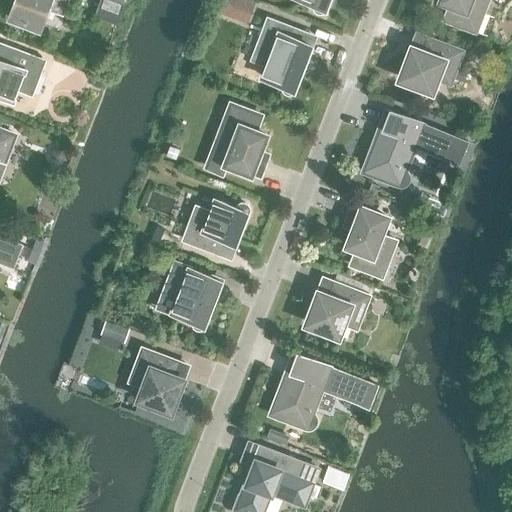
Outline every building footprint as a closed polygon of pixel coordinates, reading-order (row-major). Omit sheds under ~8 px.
[(61,12),(65,0),(10,0),(6,12),(5,16),(7,20),(10,23),(14,25),(18,24),(22,22),(25,19),(41,25),(47,7),(61,12)] [(111,0),(99,0),(94,15),(116,23),(122,4),(111,0)] [(220,0),(217,8),(239,17),(245,0),(220,0)] [(305,0),(313,3),(313,6),(314,10),(317,12),(321,12),(324,11),(326,8),(329,0),(305,0)] [(442,0),(450,3),(444,18),(475,30),(486,0),(442,0)] [(268,19),(253,58),(266,63),(261,76),(282,84),(282,87),(283,91),(286,93),(290,93),(293,92),(295,89),(299,78),(297,77),(305,57),(303,56),(311,35),(268,19)] [(399,78),(431,89),(436,76),(449,81),(461,50),(425,36),(420,49),(411,46),(399,78)] [(30,92),(42,60),(6,46),(1,60),(0,59),(0,95),(12,100),(17,87),(30,92)] [(227,162),(260,175),(265,161),(255,157),(264,134),(255,130),(261,115),(230,103),(206,166),(223,173),(227,162)] [(365,169),(383,176),(382,179),(397,185),(401,185),(405,184),(408,181),(409,178),(409,174),(407,170),(403,168),(412,145),(458,162),(467,140),(391,111),(380,138),(377,137),(365,169)] [(0,170),(14,134),(0,128),(0,170)] [(168,145),(165,155),(175,158),(178,149),(168,145)] [(61,147),(48,150),(50,157),(56,161),(64,159),(61,147)] [(184,238),(220,252),(226,238),(234,242),(242,221),(244,222),(249,211),(249,207),(247,204),(244,202),(241,202),(237,203),(235,206),(215,198),(210,211),(196,206),(184,238)] [(346,217),(356,220),(347,244),(356,247),(350,263),(380,275),(394,240),(379,233),(386,216),(352,203),(346,217)] [(154,229),(150,238),(160,242),(164,233),(154,229)] [(0,260),(12,265),(21,243),(0,234),(0,260)] [(207,313),(215,292),(206,289),(211,277),(213,278),(214,276),(175,262),(158,306),(192,319),(191,323),(193,326),(196,328),(200,329),(203,327),(205,324),(209,314),(207,313)] [(306,322),(337,334),(342,321),(356,326),(368,294),(332,280),(326,294),(318,291),(306,322)] [(105,320),(101,332),(123,340),(127,328),(105,320)] [(138,398),(170,410),(182,378),(173,375),(179,361),(142,347),(136,363),(150,368),(138,398)] [(272,412),(290,419),(289,422),(304,428),(308,429),(312,427),(315,424),(316,421),(316,417),(314,413),(311,411),(320,387),(368,406),(377,384),(298,353),(288,381),(284,380),(272,412)] [(269,428),(266,437),(285,444),(289,435),(269,428)] [(233,507),(232,510),(233,511),(245,511),(246,511),(261,511),(270,491),(303,504),(312,481),(311,481),(316,467),(263,447),(258,461),(256,460),(251,472),(249,471),(240,494),(238,493),(233,507)] [(327,466),(322,481),(343,488),(348,473),(327,466)]
